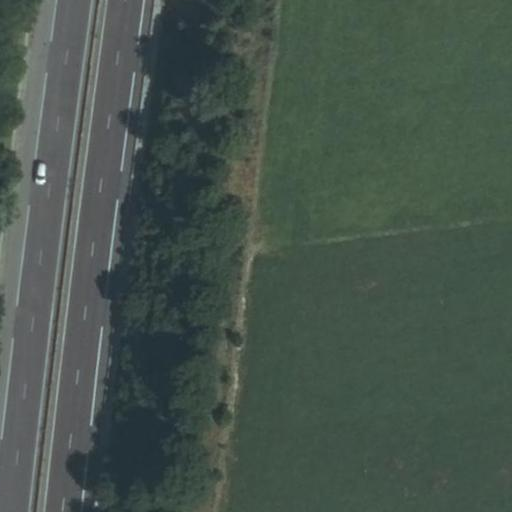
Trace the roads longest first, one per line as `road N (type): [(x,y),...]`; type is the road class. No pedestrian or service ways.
road 1 (trunk): [(60,511),(126,0)]
road 2 (trunk): [(77,0),(12,511)]
